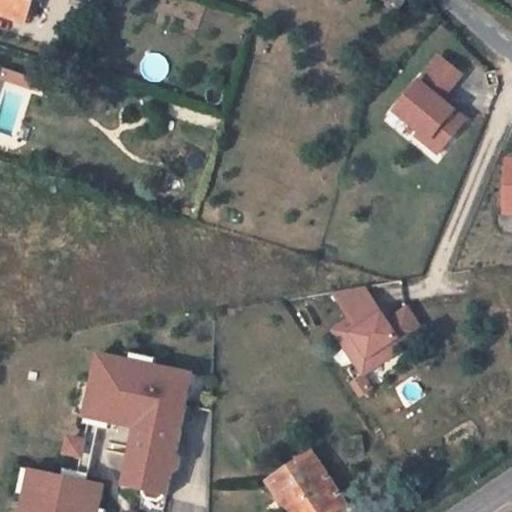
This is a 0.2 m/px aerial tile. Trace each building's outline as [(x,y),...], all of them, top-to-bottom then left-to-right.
[(0,0),(0,12),(25,22),(32,0),(0,0)] [(396,16),(404,7),(397,0),(388,0),(384,4),(396,16)] [(441,59),(398,112),(423,132),(433,140),(429,144),(441,154),(468,121),(443,101),(463,77),(441,59)] [(419,136),(429,144),(433,140),(423,132),(419,136)] [(366,289),(338,294),(355,321),(337,333),(366,376),(426,335),(409,311),(389,324),(366,289)] [(193,375),(100,355),(87,417),(138,428),(125,486),(147,490),(146,494),(150,500),(161,503),(167,499),(172,474),(178,471),(181,460),(177,453),(193,375)] [(352,437),(354,458),(366,457),(365,436),(352,437)] [(76,440),(73,455),(88,458),(91,443),(76,440)] [(304,453),(299,457),(302,460),(270,482),(289,511),(340,511),(350,506),(314,452),(307,457),(304,453)] [(32,472),(23,511),(99,511),(105,488),(32,472)]
